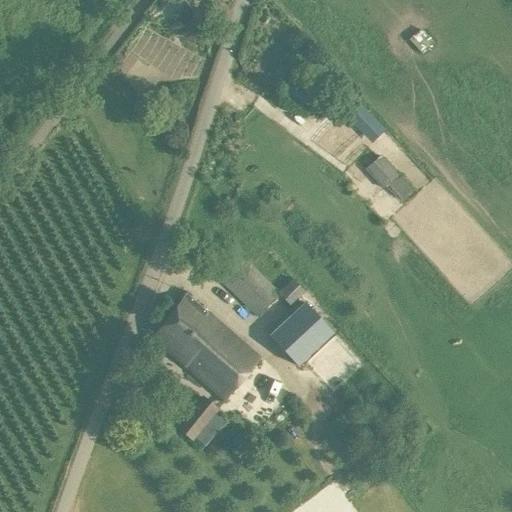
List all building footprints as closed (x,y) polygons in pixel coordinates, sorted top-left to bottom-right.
[(371,143),(384,130),(371,116),(357,129),(371,143)] [(373,164),(368,169),(385,187),(387,185),(398,175),(381,157),(373,164)] [(398,175),(387,185),(392,189),(390,192),(396,198),(398,197),(401,200),(411,189),(398,175)] [(257,317),(279,294),(291,306),(305,292),(292,279),(279,293),(232,247),(209,270),(257,317)] [(224,399),(260,358),(186,293),(152,337),(224,399)] [(305,303),(270,336),(297,366),(333,333),(305,303)] [(190,438),(216,408),(203,397),(177,427),(190,438)]
